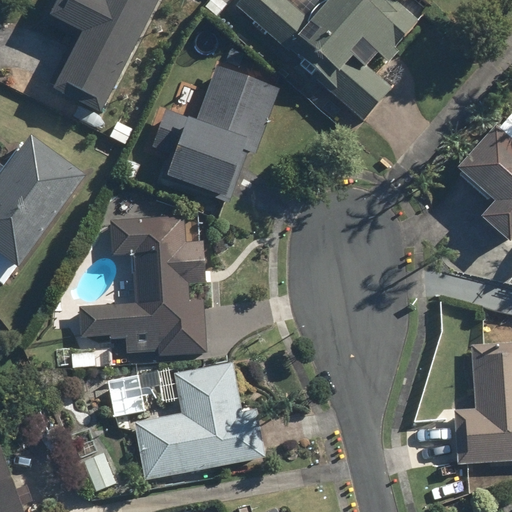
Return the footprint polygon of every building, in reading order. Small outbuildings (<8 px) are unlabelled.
[(93,0),(94,0),(93,0),(49,0),(38,23),(73,41),(46,92),(97,119),(159,0),(93,0)] [(401,0),(322,0),(318,6),(311,0),(235,0),(230,6),(362,126),(389,95),(362,70),(372,59),(384,70),(395,57),(390,52),(421,18),(401,0)] [(159,184),(215,206),(239,148),(255,154),(278,97),(214,71),(192,127),(161,115),(146,151),(168,160),(159,184)] [(450,177),(454,180),(440,197),(503,251),(511,239),(511,118),(509,117),(493,135),(489,131),(450,177)] [(0,285),(4,288),(83,184),(25,141),(0,174),(0,285)] [(133,308),(77,309),(77,342),(124,341),(125,356),(155,355),(155,361),(202,360),(201,303),(186,303),(185,290),(201,289),(200,245),(184,246),(183,221),(109,223),(110,262),(132,261),(133,308)] [(511,464),(511,347),(468,349),(469,410),(449,410),(450,465),(511,464)] [(94,371),(93,366),(108,365),(107,350),(91,350),(91,355),(68,356),(69,372),(94,371)] [(239,415),(230,366),(171,376),(179,418),(132,426),(143,485),(261,464),(252,413),(239,415)] [(168,370),(154,372),(159,406),(173,404),(168,370)] [(138,376),(105,382),(113,421),(146,414),(138,376)] [(102,456),(80,464),(92,496),(113,488),(102,456)] [(0,511),(16,511),(0,465),(0,511)]
